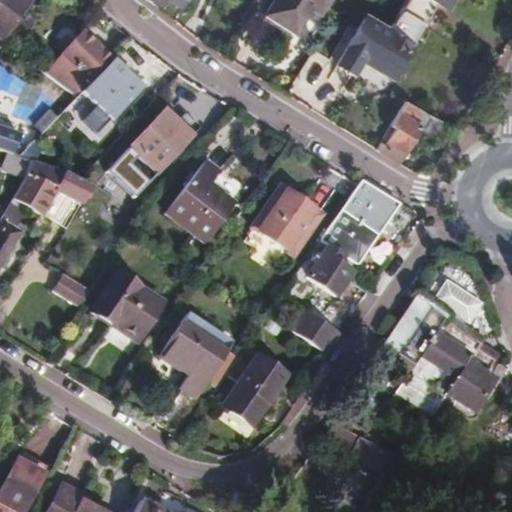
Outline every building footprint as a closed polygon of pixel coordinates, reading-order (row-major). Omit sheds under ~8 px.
[(0,0),(0,43),(2,45),(30,4),(23,0),(0,0)] [(182,0),(146,0),(145,2),(156,10),(162,0),(165,0),(177,7),(182,0)] [(263,17),(273,0),(270,0),(261,16),(263,17)] [(327,0),(273,0),(263,17),(292,36),(308,10),(317,16),(327,0)] [(406,0),(398,14),(421,26),(436,0),(406,0)] [(421,26),(398,14),(386,33),(362,20),(335,68),(350,76),(364,51),(396,69),(421,26)] [(89,84),(108,63),(79,35),(58,57),(59,58),(49,69),(43,75),(76,98),(79,95),(80,94),(89,84)] [(137,90),(108,63),(89,84),(80,94),(79,95),(108,121),(137,90)] [(378,145),(374,151),(396,165),(426,115),(404,102),(388,128),(393,131),(382,147),(378,145)] [(114,164),(140,190),(189,138),(162,113),(114,164)] [(0,150),(8,153),(13,139),(0,133),(0,150)] [(34,165),(19,160),(8,156),(5,170),(26,178),(34,165)] [(163,214),(203,244),(232,204),(206,185),(216,173),(200,162),(163,214)] [(91,191),(77,182),(67,176),(34,165),(26,178),(25,180),(11,203),(38,220),(54,191),(81,206),(91,191)] [(360,184),(318,244),(340,258),(353,267),(396,204),(360,184)] [(249,226),(289,255),(317,218),(277,188),(249,226)] [(0,223),(0,268),(19,235),(0,223)] [(340,258),(318,244),(294,279),(300,283),(303,279),(332,298),(349,275),(335,266),(340,258)] [(92,312),(138,343),(162,305),(117,275),(92,312)] [(47,297),(75,314),(86,297),(58,279),(47,297)] [(470,324),(483,302),(445,279),(432,301),(470,324)] [(405,362),(437,313),(415,298),(382,347),(405,362)] [(286,332),(323,357),(337,337),(300,311),(286,332)] [(446,319),(437,313),(405,362),(413,367),(395,394),(428,418),(443,397),(470,415),(492,383),(484,377),(491,366),(474,355),(478,347),(465,338),(469,331),(448,317),(446,319)] [(177,390),(195,402),(230,347),(185,316),(158,358),(186,377),(177,390)] [(222,411),(244,426),(254,411),(260,415),(280,385),(253,366),(222,411)] [(254,411),(244,426),(250,430),(260,415),(254,411)] [(327,427),(320,443),(362,461),(370,444),(327,427)] [(19,511),(45,465),(19,451),(0,487),(0,509),(4,511),(19,511)] [(97,511),(84,505),(87,499),(76,493),(60,484),(44,511),(97,511)] [(161,511),(139,500),(132,511),(161,511)]
